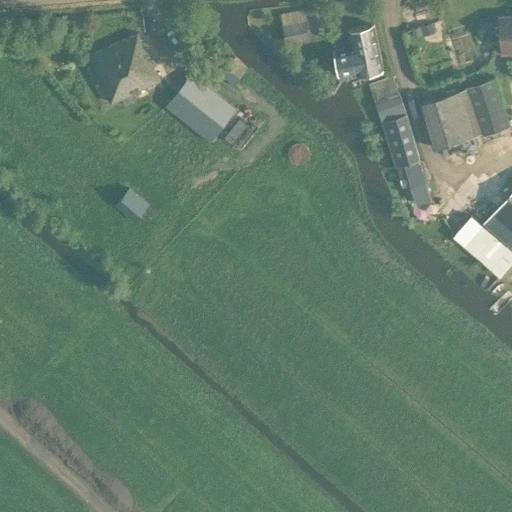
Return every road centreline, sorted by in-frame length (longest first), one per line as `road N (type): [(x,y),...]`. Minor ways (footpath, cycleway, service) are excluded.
road 1 (track): [(511,132),(435,172),(390,0)]
road 2 (track): [(0,424),(93,511)]
